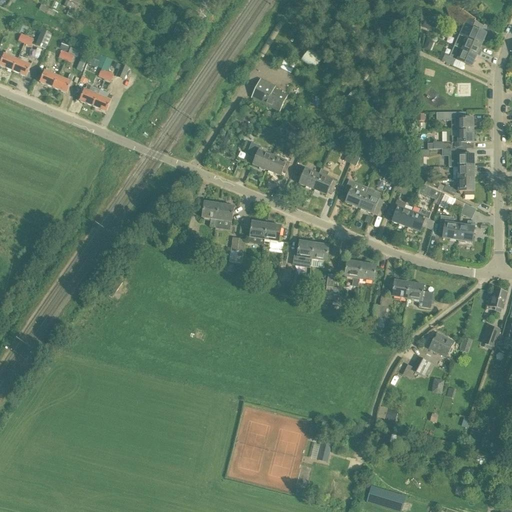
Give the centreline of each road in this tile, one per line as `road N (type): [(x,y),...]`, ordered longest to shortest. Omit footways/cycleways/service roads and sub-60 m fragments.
road 1 (residential): [(497,275),(401,258),(0,93)]
road 2 (residential): [(497,275),(497,76),(511,34)]
